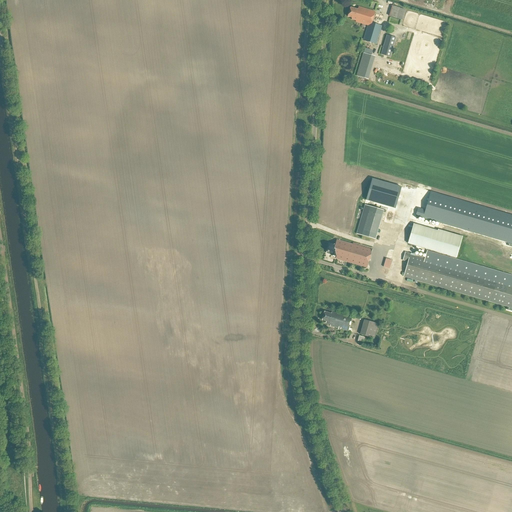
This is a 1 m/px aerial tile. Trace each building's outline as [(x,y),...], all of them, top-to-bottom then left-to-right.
[(405,10),(392,6),(389,16),(402,20),(405,10)] [(372,23),(375,12),(359,7),(358,10),(350,8),(348,17),(352,18),(352,20),(356,21),(356,22),(368,26),(363,41),(376,45),(382,26),(372,23)] [(386,35),(383,47),(393,50),(396,38),(386,35)] [(357,76),(369,80),(376,57),(372,56),(373,50),(365,48),(357,76)] [(419,199),(417,209),(511,236),(511,199),(435,178),(429,202),(419,199)] [(372,182),(367,197),(396,206),(401,190),(372,182)] [(364,204),(357,234),(376,239),(384,209),(364,204)] [(414,223),(409,242),(457,256),(462,237),(414,223)] [(366,249),(336,240),(335,245),(330,243),(327,252),(333,254),(332,256),(336,257),(336,258),(337,258),(337,259),(367,268),(373,249),(367,247),(366,249)] [(410,254),(405,252),(403,260),(408,262),(403,277),(511,308),(511,284),(414,256),(415,254),(411,253),(410,254)] [(392,261),(386,259),(383,267),(390,269),(392,261)] [(330,326),(338,329),(338,330),(340,330),(340,329),(348,331),(353,316),(332,311),(331,314),(324,312),(322,320),(326,322),(325,324),(330,325),(330,326)] [(360,334),(375,338),(379,323),(364,319),(360,334)]
